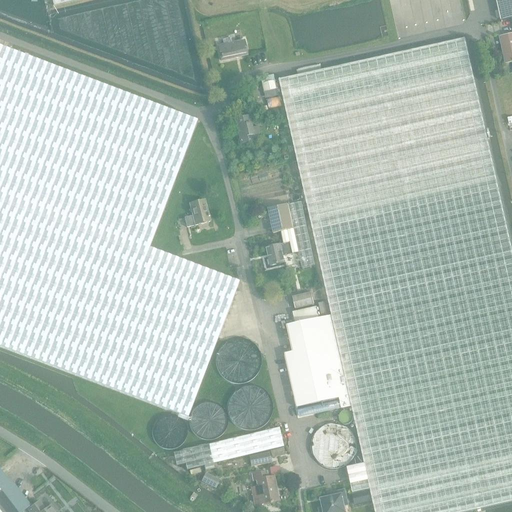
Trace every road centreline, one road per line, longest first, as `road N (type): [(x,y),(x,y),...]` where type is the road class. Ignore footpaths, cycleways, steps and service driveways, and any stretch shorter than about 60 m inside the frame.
road 1 (unclassified): [(0,34),(207,119),(297,468)]
road 2 (unclassified): [(0,435),(112,511)]
